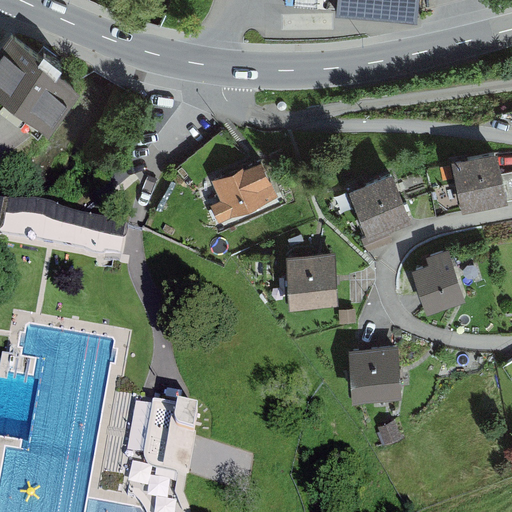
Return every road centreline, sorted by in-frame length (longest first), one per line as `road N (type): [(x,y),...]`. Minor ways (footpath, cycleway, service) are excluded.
road 1 (secondary): [(511,29),(342,68),(218,68)]
road 2 (residential): [(511,339),(459,340),(403,323),(383,299),(381,264),(415,227)]
road 3 (secondary): [(218,68),(117,43),(20,0)]
road 4 (residential): [(307,116),(511,85)]
road 5 (residential): [(307,116),(511,139)]
road 6 (residential): [(218,68),(219,92),(237,110),(307,116)]
